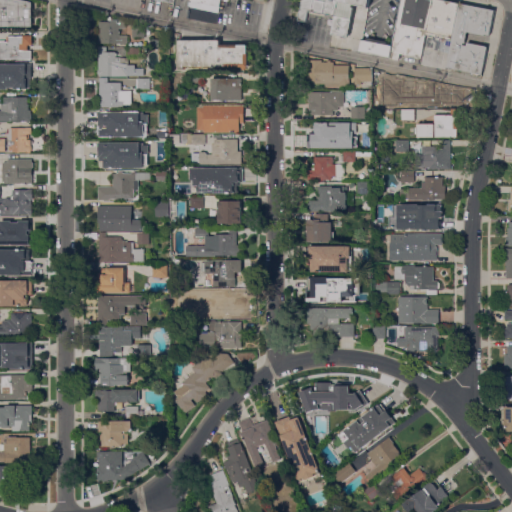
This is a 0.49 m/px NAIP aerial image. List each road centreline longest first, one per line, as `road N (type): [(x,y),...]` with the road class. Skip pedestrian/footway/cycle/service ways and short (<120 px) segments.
road 1 (residential): [(65,511),(64,0)]
road 2 (residential): [(511,481),(472,430),(474,235),(511,12)]
road 3 (residential): [(472,430),(450,404),(396,369),(304,360),(254,380),(221,406),(164,493),(99,511)]
road 4 (residential): [(279,367),(274,51),(282,0)]
